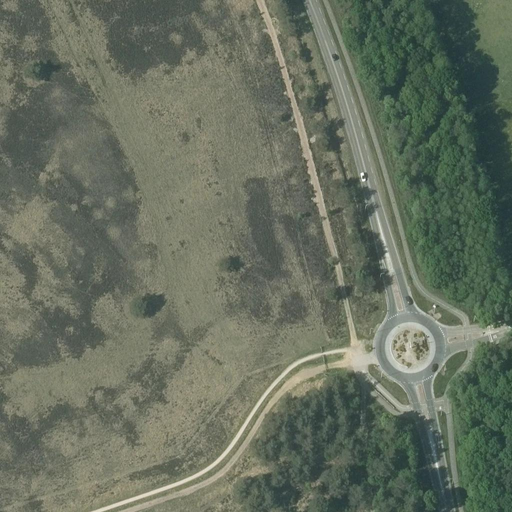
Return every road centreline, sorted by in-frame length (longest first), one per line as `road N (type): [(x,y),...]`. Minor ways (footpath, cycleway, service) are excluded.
road 1 (track): [(354,349),(259,0)]
road 2 (unknown): [(124,511),(210,480),(299,375),(357,361)]
road 3 (primary): [(410,317),(355,132)]
road 4 (primary): [(355,132),(396,320)]
road 5 (primary): [(355,132),(309,0)]
road 6 (primary): [(449,511),(426,374)]
road 7 (primary): [(407,379),(443,511)]
road 8 (unknown): [(372,511),(361,380)]
